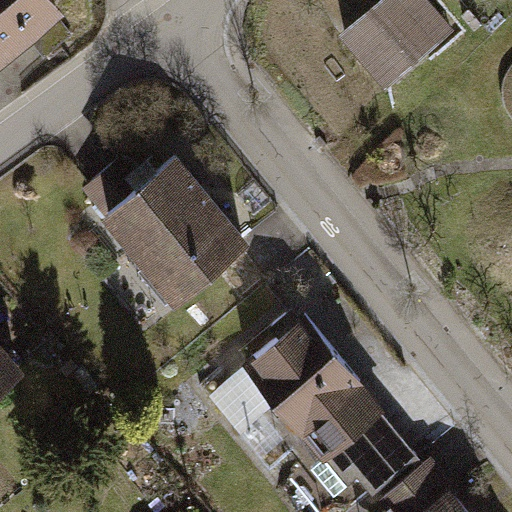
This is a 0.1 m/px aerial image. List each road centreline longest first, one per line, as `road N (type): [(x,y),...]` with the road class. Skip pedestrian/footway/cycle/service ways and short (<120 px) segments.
road 1 (residential): [(170,29),(511,445)]
road 2 (residential): [(0,152),(170,29)]
